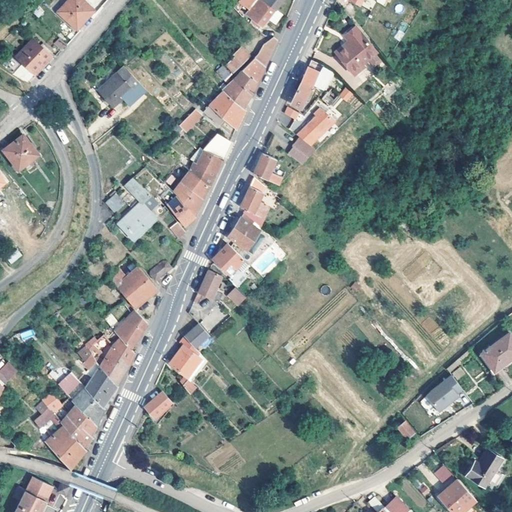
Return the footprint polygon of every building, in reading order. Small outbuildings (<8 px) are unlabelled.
[(92,10),(81,0),(67,0),(58,11),(75,27),(83,19),(92,10)] [(283,13),(276,8),(264,0),(242,0),(240,3),(249,11),(247,14),(252,18),(251,21),(259,27),(261,25),(262,26),(263,24),(268,18),(275,24),(283,13)] [(264,0),(276,8),(281,0),(264,0)] [(36,8),(32,12),(37,18),(42,13),(36,8)] [(245,17),(238,11),(236,14),(243,20),(245,17)] [(333,52),(344,63),(366,39),(353,23),(342,33),(347,41),(333,52)] [(249,74),(256,82),(263,68),(276,39),(273,36),(265,44),(254,53),(244,64),(241,66),(242,67),(249,74)] [(51,55),(33,38),(16,55),(23,62),(13,72),(26,80),(42,64),(51,55)] [(366,39),(344,63),(350,70),(374,49),(366,39)] [(232,52),(234,54),(241,61),(249,52),(240,44),(232,52)] [(241,61),(234,54),(226,63),(233,69),(241,61)] [(310,60),(306,67),(318,72),(318,71),(321,65),(310,60)] [(225,66),(223,65),(218,71),(224,77),(230,71),(229,70),(230,69),(226,65),(225,66)] [(137,82),(121,67),(95,93),(111,109),(137,82)] [(255,85),(256,82),(249,74),(242,67),(236,74),(233,77),(250,94),(255,85)] [(323,74),(318,71),(318,72),(306,67),(304,72),(300,80),(312,85),(311,87),(313,88),(315,85),(322,89),(327,79),(322,77),(323,74)] [(246,101),(250,94),(233,77),(222,88),(223,89),(226,92),(242,106),(244,103),(246,101)] [(312,85),(300,80),(296,91),(290,103),(301,108),(303,104),(305,100),(311,87),(312,85)] [(338,94),(331,88),(325,95),(322,99),(329,105),(338,94)] [(350,103),(355,94),(343,88),(338,97),(350,103)] [(226,92),(223,89),(218,95),(216,94),(203,110),(219,124),(224,117),(235,126),(240,117),(245,108),(242,106),(226,92)] [(298,112),(287,106),(283,113),(295,119),(298,112)] [(200,112),(194,107),(188,112),(178,123),(181,127),(184,129),(200,112)] [(298,136),(309,145),(335,120),(321,108),(313,114),(315,116),(296,134),(298,136)] [(212,152),(221,156),(229,140),(216,133),(202,148),(212,152)] [(24,137),(22,135),(8,145),(3,150),(18,169),(37,154),(31,147),(24,137)] [(34,144),(26,135),(24,137),(31,147),(34,144)] [(309,145),(298,136),(291,145),(292,145),(287,152),(301,163),(313,147),(309,145)] [(192,161),(188,169),(198,177),(208,184),(213,174),(221,156),(212,152),(202,148),(201,150),(196,163),(192,161)] [(276,158),(262,152),(253,171),(254,173),(279,184),(284,172),(272,166),(276,158)] [(198,177),(188,169),(181,163),(172,175),(179,180),(202,196),(208,184),(198,177)] [(171,190),(193,213),(200,199),(202,196),(179,180),(172,175),(166,180),(173,187),(171,190)] [(133,196),(134,198),(144,189),(133,176),(124,183),(134,195),(133,196)] [(280,199),(253,176),(250,184),(263,191),(262,194),(274,204),(280,199)] [(263,191),(250,184),(245,194),(240,205),(245,208),(263,216),(268,205),(259,201),(262,194),(263,191)] [(194,215),(193,213),(171,190),(168,188),(164,191),(163,190),(157,196),(166,203),(164,205),(183,224),(185,223),(194,215)] [(156,203),(144,189),(134,198),(139,202),(117,224),(132,240),(154,218),(148,211),(156,203)] [(123,202),(115,192),(105,200),(113,210),(123,202)] [(245,208),(243,211),(253,219),(259,224),(263,216),(245,208)] [(253,219),(243,211),(234,225),(227,235),(246,248),(259,228),(251,223),(253,219)] [(184,231),(176,221),(169,228),(177,236),(184,231)] [(243,258),(226,242),(218,251),(211,258),(228,274),(243,258)] [(11,264),(22,255),(17,249),(6,258),(11,264)] [(166,260),(161,259),(150,269),(149,274),(154,279),(170,265),(166,260)] [(126,275),(116,265),(107,274),(127,299),(135,307),(151,294),(158,288),(138,265),(126,275)] [(222,276),(208,269),(202,280),(192,298),(197,301),(201,293),(218,302),(222,294),(214,291),(222,276)] [(234,285),(226,294),(236,304),(245,296),(234,285)] [(115,330),(116,332),(130,347),(134,341),(147,321),(135,309),(115,330)] [(105,319),(111,326),(117,321),(111,313),(105,319)] [(421,323),(428,333),(438,327),(431,316),(421,323)] [(184,335),(192,344),(193,346),(208,333),(206,332),(198,323),(184,335)] [(20,333),(22,340),(34,336),(32,329),(20,333)] [(114,346),(129,362),(131,359),(134,351),(130,347),(116,332),(112,338),(117,343),(114,346)] [(511,358),(511,337),(509,333),(481,352),(494,371),(511,358)] [(122,374),(129,362),(114,346),(102,360),(98,356),(101,353),(100,352),(111,343),(103,334),(103,335),(92,344),(90,342),(87,345),(92,352),(104,370),(110,375),(116,383),(122,374)] [(188,348),(192,344),(184,335),(180,341),(183,344),(170,362),(187,375),(201,358),(188,348)] [(92,377),(87,387),(103,404),(112,391),(115,388),(117,385),(116,383),(110,375),(104,370),(92,352),(82,362),(89,368),(86,372),(92,377)] [(7,362),(0,367),(0,379),(3,383),(16,372),(7,362)] [(81,381),(72,371),(67,375),(69,378),(63,383),(70,391),(81,381)] [(462,388),(451,373),(430,388),(426,393),(437,409),(447,402),(447,403),(458,395),(456,392),(462,388)] [(185,382),(182,378),(179,380),(189,393),(195,387),(189,379),(185,382)] [(72,398),(83,387),(80,383),(69,394),(72,398)] [(73,399),(78,404),(96,423),(99,419),(105,406),(103,404),(87,387),(86,386),(73,399)] [(170,400),(161,390),(145,405),(153,415),(170,400)] [(43,401),(53,412),(62,404),(52,393),(43,401)] [(425,397),(419,401),(427,410),(432,406),(425,397)] [(77,458),(86,447),(62,422),(53,412),(43,401),(37,407),(40,411),(33,419),(38,425),(49,416),(59,427),(45,440),(55,450),(69,467),(77,458)] [(86,447),(91,435),(96,423),(78,404),(62,422),(86,447)] [(414,432),(404,420),(397,426),(406,438),(414,432)] [(8,437),(7,436),(6,446),(13,447),(16,444),(11,439),(8,437)] [(502,461),(488,452),(480,465),(475,463),(466,477),(485,488),(502,461)] [(442,483),(453,475),(444,464),(433,473),(442,483)] [(52,485),(32,476),(26,489),(18,485),(13,496),(20,500),(14,511),(39,511),(46,500),(45,499),(52,485)] [(459,511),(475,499),(457,478),(438,494),(453,511),(459,511)] [(70,485),(61,481),(57,490),(66,494),(70,485)] [(397,494),(385,506),(389,511),(408,511),(411,509),(397,494)] [(378,511),(384,507),(374,497),(369,502),(377,511),(378,511)]
